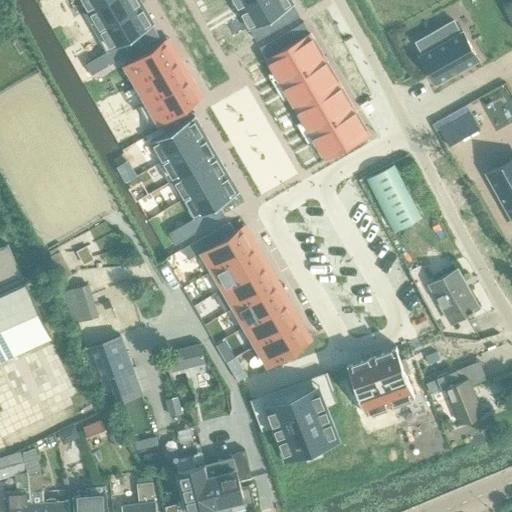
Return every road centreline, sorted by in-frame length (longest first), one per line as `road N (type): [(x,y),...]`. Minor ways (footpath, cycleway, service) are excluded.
road 1 (residential): [(318,184),(267,213),(343,352),(404,333)]
road 2 (residential): [(511,328),(407,127)]
road 3 (residential): [(404,333),(318,184)]
road 4 (residential): [(407,127),(336,0)]
road 5 (residential): [(407,127),(511,67)]
